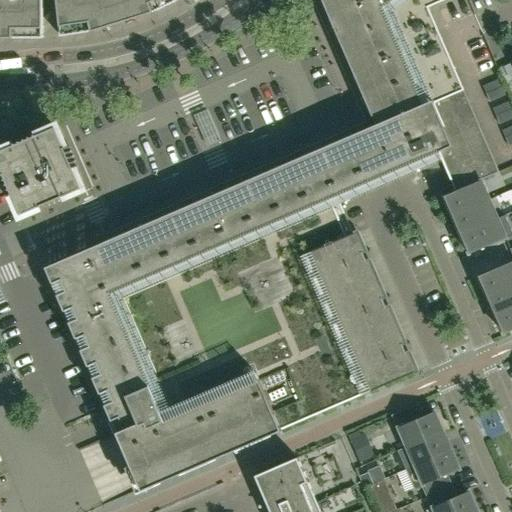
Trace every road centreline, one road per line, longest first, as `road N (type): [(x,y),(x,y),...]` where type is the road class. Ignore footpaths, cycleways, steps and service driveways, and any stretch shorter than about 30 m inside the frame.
road 1 (residential): [(507,511),(377,206),(414,190),(511,409)]
road 2 (tertiary): [(0,74),(150,53),(239,0)]
